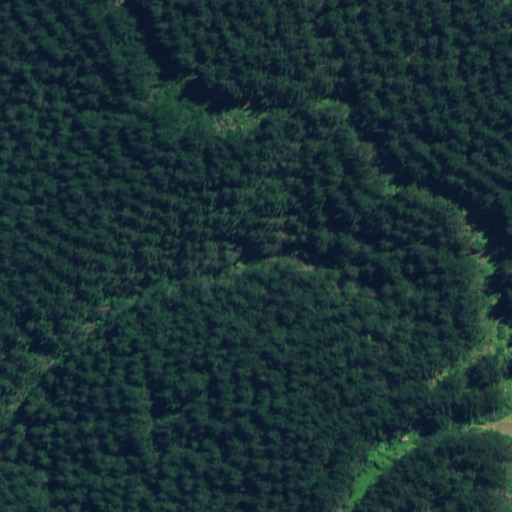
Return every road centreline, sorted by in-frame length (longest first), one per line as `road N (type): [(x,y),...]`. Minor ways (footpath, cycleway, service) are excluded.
road 1 (track): [(139,0),(176,62),(219,98),(258,110),(360,100),(403,168),(480,209),(497,247),(511,361)]
road 2 (track): [(356,511),(386,467),(414,449),(459,432),(511,426)]
